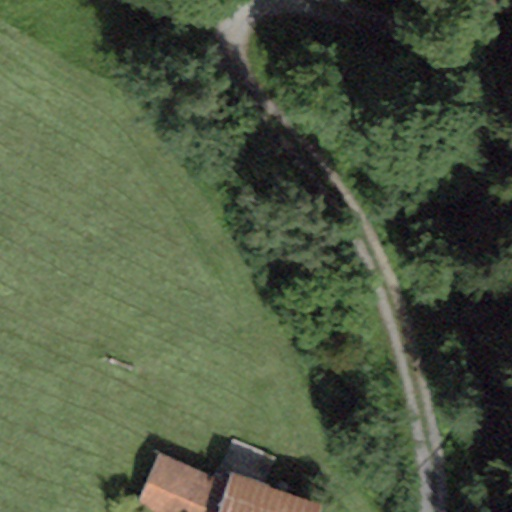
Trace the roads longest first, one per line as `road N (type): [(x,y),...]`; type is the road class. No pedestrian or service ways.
road 1 (track): [(428,511),(429,456),(365,243),(241,91),(227,33),(252,0)]
road 2 (track): [(310,0),(511,71)]
